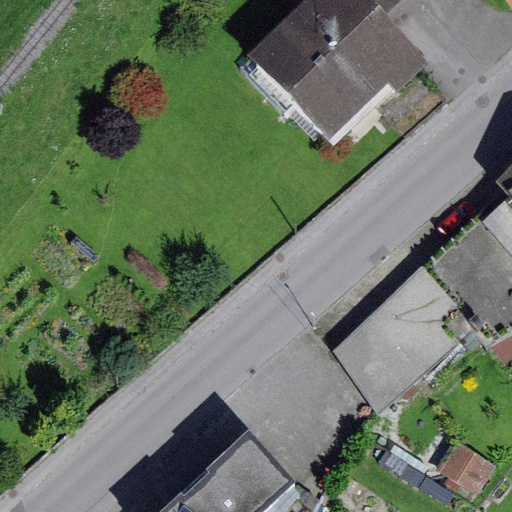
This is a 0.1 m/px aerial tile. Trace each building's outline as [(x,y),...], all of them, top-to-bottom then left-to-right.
[(388,110),(431,67),(388,23),(366,1),(359,9),(349,0),(343,0),(337,7),(269,73),(281,85),(336,141),(378,100),(388,110)] [(330,0),(337,7),(343,0),(349,0),(359,9),(366,1),(388,23),(411,0),(330,0)] [(511,206),(347,355),(390,414),(511,307),(511,206)] [(289,511),(315,490),(271,441),(225,482),(221,478),(182,511),(289,511)] [(508,470),(471,446),(453,473),(491,497),(508,470)]
